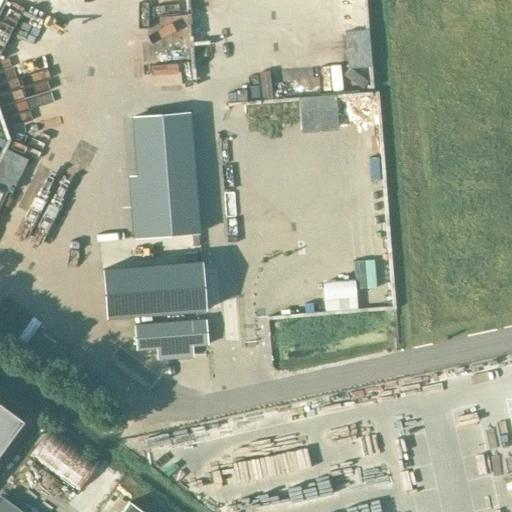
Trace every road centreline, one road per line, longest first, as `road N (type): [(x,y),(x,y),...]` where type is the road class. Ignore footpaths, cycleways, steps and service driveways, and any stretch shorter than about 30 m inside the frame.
road 1 (unclassified): [(212,405),(511,339)]
road 2 (track): [(174,409),(113,430),(0,348)]
